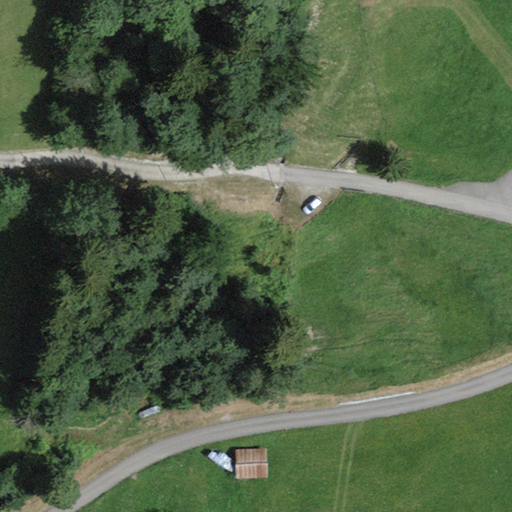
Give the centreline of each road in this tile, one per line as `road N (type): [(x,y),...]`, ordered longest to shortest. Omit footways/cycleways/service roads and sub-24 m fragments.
road 1 (unclassified): [(511,216),(288,176),(0,160)]
road 2 (unclassified): [(60,511),(108,476),(206,435),(462,391),(511,371)]
